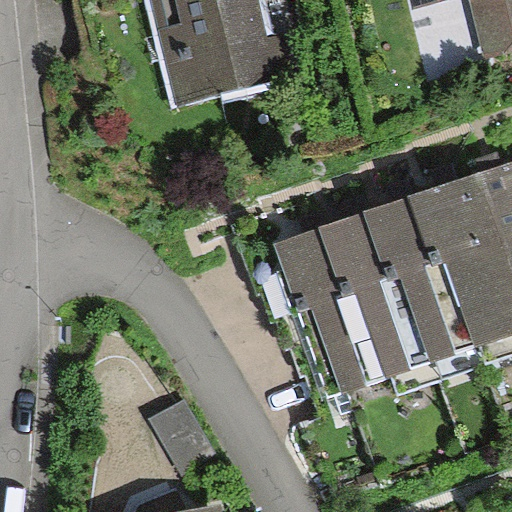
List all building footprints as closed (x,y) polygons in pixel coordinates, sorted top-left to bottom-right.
[(164,0),(183,91),(295,68),(286,25),(272,28),(266,0),(164,0)] [(511,0),(486,0),(494,32),(511,28),(511,0)] [(293,246),(343,396),(511,339),(511,173),(499,178),(454,193),(408,208),(363,223),(320,237),(293,246)] [(189,469),(217,454),(189,401),(161,416),(189,469)] [(227,511),(225,497),(140,511),(227,511)]
